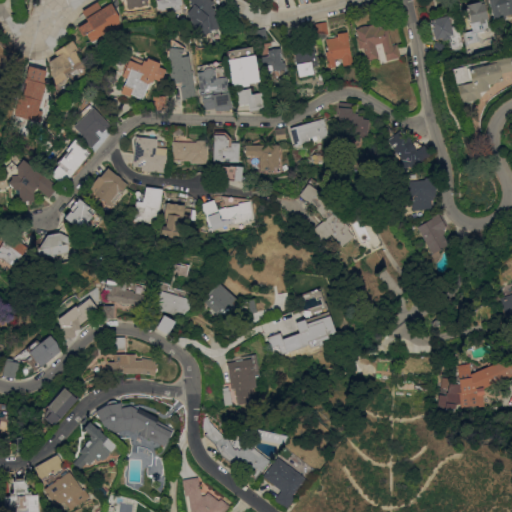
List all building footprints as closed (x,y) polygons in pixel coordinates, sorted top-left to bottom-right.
[(82,11),(101,0),(110,0),(119,16),(120,28),(101,40),(99,38),(92,42),(87,33),(83,36),(78,27),(88,21),(84,13),(82,11)] [(147,0),(148,4),(128,8),(126,0),(147,0)] [(181,0),(182,5),(180,5),(181,10),(174,11),(173,6),(166,8),(166,9),(162,10),(161,8),(158,9),(156,0),(181,0)] [(219,28),(216,29),(216,31),(209,32),(207,18),(201,26),(186,14),(195,4),(190,0),(210,0),(214,3),(212,6),(216,10),(215,11),(217,13),(219,28)] [(467,4),(481,0),(481,3),(485,2),(489,18),(488,18),(490,29),(478,32),(480,41),(469,44),(466,32),(473,31),(467,4)] [(489,0),(511,0),(511,14),(494,19),(489,0)] [(430,20),(449,15),(452,27),(458,25),(463,48),(452,51),(450,39),(443,41),(443,38),(435,40),(430,20)] [(329,34),(316,36),(314,24),(327,21),(329,34)] [(367,61),(363,48),(360,49),(356,38),(358,37),(356,29),(359,28),(359,27),(366,25),(367,27),(378,23),(378,26),(380,26),(381,26),(382,27),(382,28),(388,27),(393,45),(397,44),(401,57),(387,61),(382,43),(375,44),(379,57),(367,61)] [(353,64),(343,65),(342,58),(335,59),(336,66),(332,67),(331,60),(330,60),(326,39),(338,36),(337,33),(347,32),(353,64)] [(90,70),(88,71),(65,86),(49,63),(58,56),(55,51),(71,41),(88,67),(90,70)] [(299,76),(293,43),(303,41),(304,47),(314,45),(318,65),(312,66),(314,74),(299,76)] [(435,41),(447,44),(445,58),(432,56),(435,41)] [(227,51),(253,47),(254,55),(255,55),(260,81),(249,83),(250,85),(242,87),(242,85),(233,86),(227,51)] [(282,60),(284,60),(284,62),(285,62),(286,66),(285,66),(285,69),(274,71),(273,65),(264,67),(263,57),(269,56),(268,50),(281,48),(282,54),(280,54),(282,60)] [(196,96),(182,98),(180,89),(183,84),(182,82),(173,84),(169,59),(189,55),(196,96)] [(161,63),(159,66),(166,69),(161,81),(154,78),(153,82),(150,81),(143,99),(131,94),(130,97),(121,93),(124,84),(125,85),(128,78),(122,76),(131,56),(143,61),(144,60),(146,61),(148,57),(161,63)] [(472,81),(471,78),(470,79),(467,68),(496,60),(496,59),(508,56),(508,57),(510,57),(511,63),(511,70),(501,74),(503,80),(499,82),(499,83),(496,84),(496,82),(488,85),(489,89),(486,90),(487,91),(481,93),(480,91),(482,98),(475,100),(475,101),(470,102),(469,101),(462,103),(457,86),(472,81)] [(202,95),(200,95),(199,89),(200,89),(197,73),(199,72),(198,66),(222,62),(225,77),(227,76),(233,111),(216,110),(216,108),(205,110),(202,95)] [(265,108),(250,111),(249,104),(236,106),(234,91),(250,88),(251,94),(262,92),(265,108)] [(37,120),(14,115),(20,94),(42,100),(37,120)] [(166,95),(167,109),(154,110),(153,96),(166,95)] [(367,137),(338,135),(339,116),(338,116),(340,102),(350,103),(349,108),(352,109),(352,113),(358,113),(358,116),(363,116),(363,119),(369,119),(367,137)] [(110,125),(98,136),(101,138),(93,146),(74,126),(93,107),(110,125)] [(323,118),(329,136),(320,139),(319,135),(310,138),(311,141),(295,146),(290,128),(323,118)] [(187,127),(187,137),(175,136),(176,127),(187,127)] [(287,140),(277,141),(276,129),(285,128),(287,140)] [(387,140),(400,130),(406,138),(409,136),(412,139),(410,140),(416,149),(419,143),(428,152),(419,163),(417,160),(404,170),(395,171),(394,166),(403,158),(401,156),(397,155),(396,152),(387,140)] [(239,162),(230,162),(230,158),(224,158),(224,161),(214,161),(214,134),(224,134),(231,138),(231,142),(240,143),(239,162)] [(142,170),(142,167),(133,166),(136,136),(158,138),(157,141),(162,141),(164,144),(164,148),(167,148),(166,154),(167,154),(165,173),(142,170)] [(90,153),(74,173),(61,162),(58,165),(56,164),(67,150),(66,150),(76,138),(90,153)] [(196,142),(196,140),(208,140),(208,163),(192,163),(192,161),(173,160),(173,141),(196,142)] [(279,167),(275,167),(275,170),(261,171),(261,155),(246,155),(246,145),(279,145),(279,167)] [(323,164),(313,167),(310,155),(321,153),(323,164)] [(24,159),(43,175),(44,174),(58,186),(49,197),(38,187),(34,192),(34,201),(32,201),(32,204),(22,205),(22,202),(20,202),(19,189),(14,189),(13,186),(10,182),(13,179),(12,175),(18,175),(17,167),(24,159)] [(71,176),(64,185),(51,175),(59,165),(71,176)] [(241,181),(221,179),(222,166),(230,167),(230,166),(236,167),(236,166),(243,167),(241,181)] [(128,184),(121,192),(123,194),(112,207),(89,188),(99,176),(100,177),(108,167),(128,184)] [(344,220),(350,227),(348,229),(354,237),(342,247),(332,234),(320,244),(310,232),(325,219),(311,203),(300,195),(308,183),(307,182),(311,177),(317,182),(313,187),(323,194),(339,208),(347,218),(344,220)] [(413,211),(412,199),(408,199),(406,181),(425,180),(425,178),(434,177),(436,197),(433,197),(433,200),(431,200),(432,209),(413,211)] [(158,224),(134,220),(137,202),(133,202),(135,193),(145,194),(146,188),(163,190),(158,224)] [(72,210),(68,206),(76,196),(77,197),(79,195),(90,207),(95,212),(83,228),(78,223),(76,226),(65,217),(72,210)] [(294,202),(280,197),(276,208),(290,213),(294,202)] [(254,220),(232,224),(231,223),(223,224),(224,226),(213,230),(212,227),(210,228),(201,204),(214,199),(218,209),(226,206),(226,208),(239,205),(239,203),(250,201),(254,220)] [(185,205),(185,208),(198,210),(196,221),(183,219),(181,236),(161,233),(163,226),(166,226),(168,218),(164,217),(166,202),(185,205)] [(430,247),(418,227),(433,218),(432,217),(440,212),(448,225),(443,229),(445,232),(443,234),(449,244),(439,250),(441,254),(440,258),(436,261),(432,260),(429,256),(433,253),(429,247),(430,247)] [(47,236),(60,233),(68,237),(70,243),(68,244),(70,253),(40,258),(38,247),(41,247),(47,236)] [(0,257),(0,247),(10,234),(15,238),(17,235),(25,241),(23,244),(28,247),(13,267),(0,257)] [(176,246),(178,253),(169,255),(167,249),(176,246)] [(127,308),(119,306),(119,303),(114,302),(114,301),(106,299),(107,291),(105,291),(107,279),(121,281),(122,278),(131,279),(131,282),(146,285),(145,291),(147,294),(144,306),(128,303),(127,308)] [(511,317),(508,319),(500,298),(511,294),(511,284),(511,282),(511,281),(511,317)] [(238,300),(237,301),(238,302),(254,299),(257,311),(236,315),(230,309),(222,318),(203,300),(219,282),(238,300)] [(192,299),(187,317),(156,309),(158,302),(156,301),(158,292),(161,293),(162,290),(192,299)] [(63,339),(60,325),(63,324),(60,319),(76,307),(77,308),(89,297),(97,308),(86,316),(88,318),(78,326),(75,321),(74,321),(74,323),(75,323),(77,334),(76,334),(76,336),(74,337),(63,339)] [(114,318),(102,318),(103,305),(114,305),(114,318)] [(176,321),(168,334),(157,327),(164,314),(176,321)] [(328,317),(336,339),(310,348),(302,326),(328,317)] [(277,357),(276,353),(271,355),(265,338),(280,332),(282,338),(298,332),(302,344),(304,343),(305,346),(303,346),(303,347),(277,357)] [(42,366),(32,355),(31,355),(26,349),(37,339),(40,343),(50,335),(57,342),(60,351),(42,366)] [(125,348),(114,348),(114,337),(125,337),(125,348)] [(156,360),(156,364),(157,364),(156,375),(143,373),(124,373),(124,371),(108,371),(108,361),(116,361),(116,359),(124,359),(124,354),(135,354),(136,360),(141,360),(141,358),(156,360)] [(249,388),(252,402),(238,404),(235,388),(232,388),(227,359),(250,355),(250,358),(252,358),(256,387),(249,388)] [(455,393),(457,393),(456,384),(460,384),(457,365),(469,363),(471,374),(510,357),(511,361),(511,376),(484,388),(484,394),(483,394),(485,406),(479,407),(479,405),(462,407),(461,404),(456,405),(455,393)] [(17,378),(3,375),(6,358),(13,359),(13,362),(19,363),(17,378)] [(449,379),(448,388),(450,388),(450,394),(447,393),(440,393),(442,377),(449,378),(449,379)] [(54,425),(52,423),(50,425),(44,420),(46,411),(44,409),(65,385),(67,387),(66,388),(77,398),(54,425)] [(232,404),(224,405),(220,388),(229,387),(232,404)] [(121,402),(122,407),(131,406),(138,409),(139,408),(159,418),(156,424),(172,432),(164,446),(149,438),(148,439),(139,435),(140,432),(137,430),(135,433),(129,430),(130,429),(108,433),(108,428),(106,429),(96,411),(108,405),(108,403),(109,402),(110,401),(111,401),(113,400),(116,401),(117,402),(118,403),(121,402)] [(9,411),(11,412),(9,425),(7,439),(0,437),(0,402),(8,404),(7,411),(9,411)] [(210,421),(225,437),(227,436),(233,447),(236,449),(237,448),(239,450),(245,443),(252,449),(254,447),(270,460),(254,480),(221,454),(215,443),(202,432),(203,418),(208,416),(210,421)] [(93,467),(87,462),(79,471),(72,465),(74,463),(73,463),(82,453),(80,451),(85,445),(86,445),(86,443),(88,440),(90,440),(92,442),(90,437),(91,435),(83,428),(85,426),(82,423),(84,420),(88,424),(90,421),(97,428),(99,428),(101,430),(101,432),(116,445),(115,447),(114,450),(112,451),(110,451),(109,455),(105,458),(103,459),(102,460),(101,458),(93,467)] [(15,452),(11,439),(26,435),(29,448),(15,452)] [(58,454),(65,466),(50,475),(42,480),(35,467),(58,454)] [(308,474),(292,496),(294,497),(285,509),(274,500),(282,490),(263,476),(278,457),(286,463),(289,460),(308,474)] [(44,489),(48,486),(46,481),(51,478),(50,475),(53,474),(54,476),(66,467),(69,471),(83,489),(84,488),(90,497),(79,505),(71,510),(65,501),(56,506),(44,489)] [(39,511),(5,511),(4,496),(11,496),(10,493),(14,493),(13,475),(25,474),(26,481),(27,481),(28,492),(32,492),(32,495),(38,495),(39,511)] [(208,491),(219,501),(221,498),(230,506),(225,511),(192,511),(190,510),(188,495),(186,496),(184,479),(199,477),(202,495),(205,495),(208,491)] [(94,488),(98,483),(106,491),(104,498),(94,488)]
